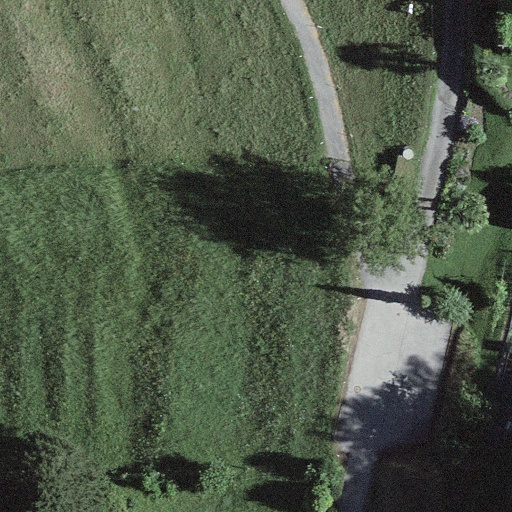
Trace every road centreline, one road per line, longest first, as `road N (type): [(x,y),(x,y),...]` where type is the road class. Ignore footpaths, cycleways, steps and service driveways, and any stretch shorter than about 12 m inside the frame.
road 1 (track): [(395,309),(336,171),(299,28),(281,0)]
road 2 (unclassified): [(346,511),(395,309)]
